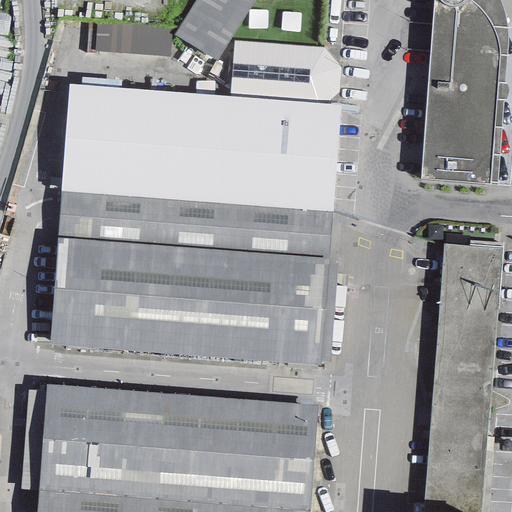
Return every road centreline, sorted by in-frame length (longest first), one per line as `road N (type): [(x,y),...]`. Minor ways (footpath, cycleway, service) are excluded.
road 1 (unknown): [(381,383),(0,331)]
road 2 (unknown): [(511,216),(408,216),(384,240),(381,383)]
road 3 (residential): [(0,182),(31,43),(26,0)]
road 4 (unknown): [(381,383),(374,511)]
